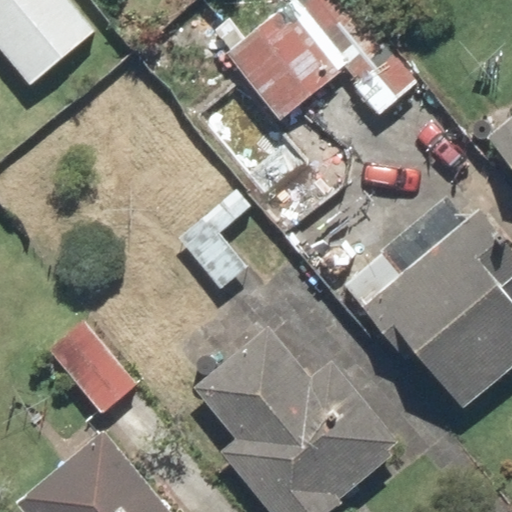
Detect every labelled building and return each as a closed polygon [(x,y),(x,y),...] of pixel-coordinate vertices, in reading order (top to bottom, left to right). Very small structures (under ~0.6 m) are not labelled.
[(71,0),(0,0),(0,40),(44,83),(99,26),(71,0)] [(349,0),(276,0),(214,49),(278,130),(343,79),(374,119),(417,85),(349,0)] [(511,98),(474,130),(511,176),(511,98)] [(254,206),(233,183),(176,236),(256,323),(187,386),(237,440),(216,459),(265,511),(327,511),(404,442),(341,374),(372,345),(300,266),(271,292),(220,236),(254,206)] [(441,190),(344,277),(462,410),(511,365),(511,256),(473,212),(466,218),(441,190)] [(86,315),(46,345),(100,417),(139,387),(86,315)] [(170,511),(101,428),(14,501),(23,511),(170,511)]
